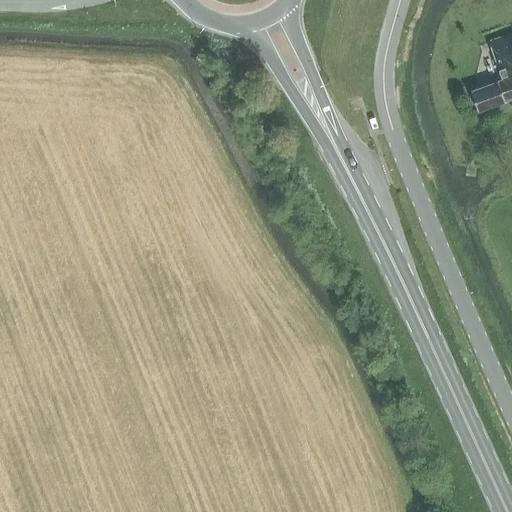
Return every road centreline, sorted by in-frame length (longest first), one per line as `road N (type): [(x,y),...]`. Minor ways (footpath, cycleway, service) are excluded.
road 1 (unclassified): [(511,415),(391,131),(382,80),(399,0)]
road 2 (primary): [(505,511),(353,187)]
road 3 (primary): [(353,187),(289,1)]
road 4 (primary): [(245,25),(265,44),(353,187)]
